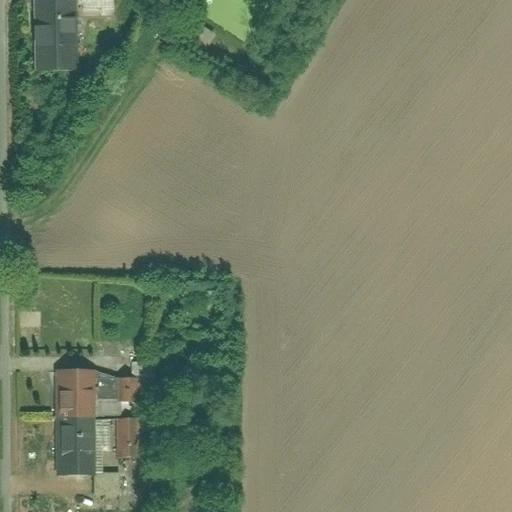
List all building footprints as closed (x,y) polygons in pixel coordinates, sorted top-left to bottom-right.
[(73,0),(74,4),(74,20),(113,20),(112,0),(73,0)] [(30,4),(30,75),(74,75),(74,20),(74,4),(30,4)] [(200,27),(189,43),(204,53),(214,37),(200,27)] [(93,369),(52,368),(51,473),(92,473),(93,369)] [(99,417),(135,416),(133,377),(97,379),(99,417)] [(147,422),(120,422),(120,455),(147,455),(147,422)]
